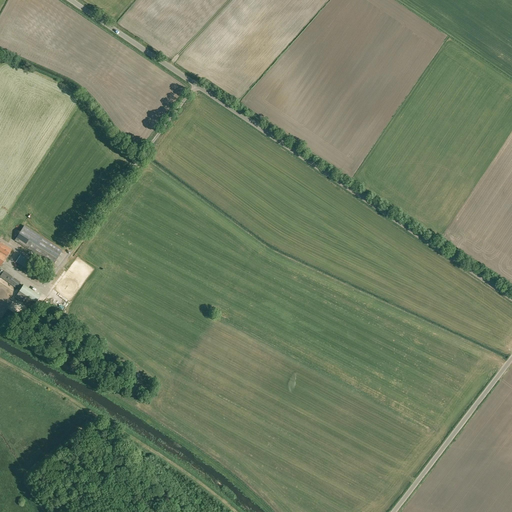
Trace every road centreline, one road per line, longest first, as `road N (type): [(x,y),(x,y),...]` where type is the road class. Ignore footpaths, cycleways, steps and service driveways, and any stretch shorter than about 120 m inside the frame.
road 1 (unclassified): [(511,298),(69,0)]
road 2 (track): [(0,331),(187,441),(273,511)]
road 3 (track): [(237,511),(159,452),(0,359)]
road 4 (unclassified): [(393,511),(511,358)]
road 5 (track): [(98,417),(26,471),(45,511)]
